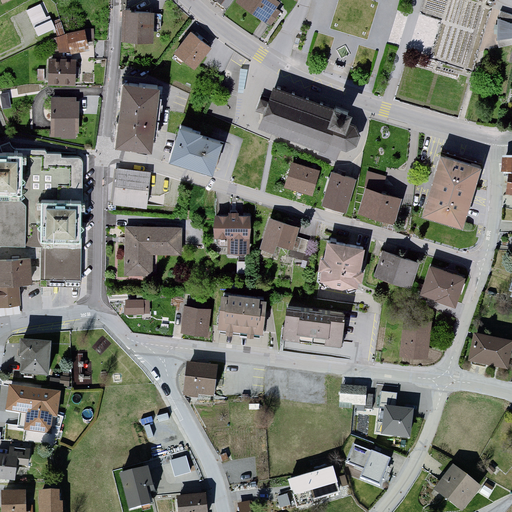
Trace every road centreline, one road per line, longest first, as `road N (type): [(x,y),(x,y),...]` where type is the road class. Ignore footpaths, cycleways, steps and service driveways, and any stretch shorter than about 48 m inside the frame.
road 1 (residential): [(482,263),(100,156)]
road 2 (unclassified): [(185,0),(320,94),(416,126),(498,140)]
road 3 (residential): [(443,382),(140,347)]
road 4 (residential): [(140,347),(159,366),(210,462),(226,511)]
road 5 (residential): [(100,156),(93,315)]
road 6 (residential): [(116,0),(100,156)]
road 7 (residential): [(443,382),(412,474),(384,511)]
road 8 (residential): [(482,263),(443,382)]
road 9 (residential): [(498,140),(482,263)]
